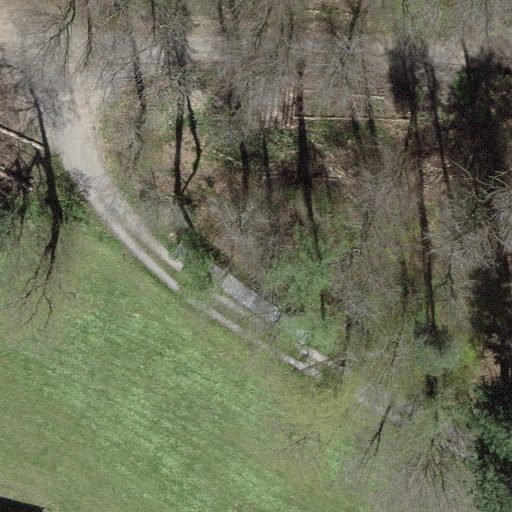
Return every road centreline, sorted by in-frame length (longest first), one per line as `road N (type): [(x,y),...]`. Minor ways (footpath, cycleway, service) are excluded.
road 1 (track): [(60,50),(86,164),(152,255),(341,377),(511,470)]
road 2 (track): [(511,51),(60,50)]
